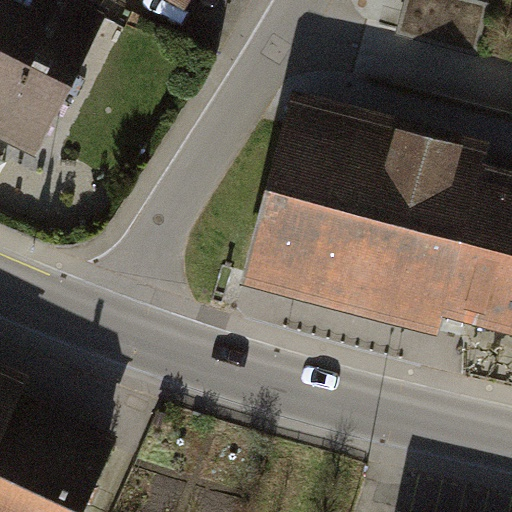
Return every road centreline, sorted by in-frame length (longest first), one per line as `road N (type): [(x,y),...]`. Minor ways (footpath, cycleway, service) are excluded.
road 1 (tertiary): [(104,328),(195,360),(511,441)]
road 2 (residential): [(298,0),(104,328)]
